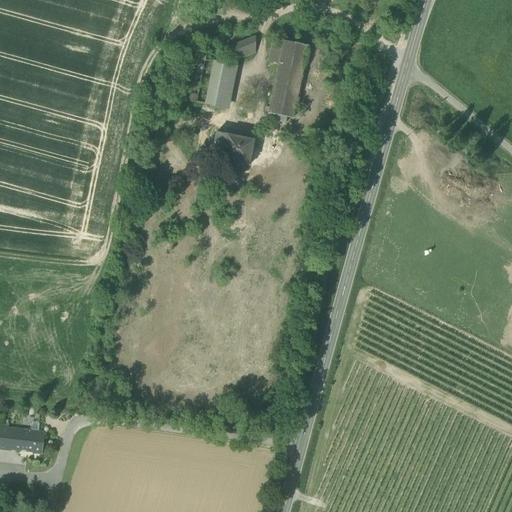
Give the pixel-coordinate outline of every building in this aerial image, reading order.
[(227,49),(232,59),(250,52),(255,50),(256,38),(254,38),(227,49)] [(197,51),(196,59),(209,62),(214,42),(200,39),(197,51)] [(268,62),(279,64),(283,42),(273,40),(268,62)] [(308,47),(283,42),(279,64),(266,120),(285,124),(287,118),(293,119),(308,47)] [(231,66),(209,62),(196,59),(187,101),(223,109),(231,66)] [(170,98),(181,100),(183,89),(172,87),(170,98)] [(210,158),(248,165),(253,141),(215,133),(214,138),(212,137),(210,146),(213,147),(210,158)] [(30,432),(39,433),(40,423),(31,422),(30,432)] [(0,449),(6,450),(6,447),(8,429),(8,428),(0,427),(0,449)] [(6,447),(20,449),(22,431),(8,429),(6,447)] [(32,453),(41,454),(43,438),(38,437),(39,433),(30,432),(22,431),(20,449),(33,450),(32,453)]
